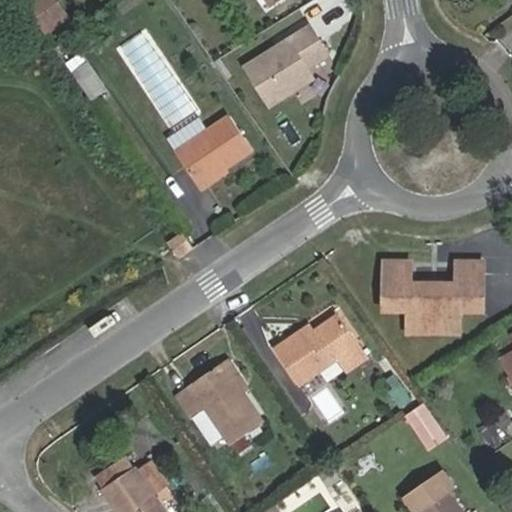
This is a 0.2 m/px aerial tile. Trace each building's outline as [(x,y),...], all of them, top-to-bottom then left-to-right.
[(38,0),(28,7),(44,30),(66,15),(56,0),(38,0)] [(140,0),(136,3),(141,10),(156,0),(140,0)] [(273,106),(342,64),(315,19),(246,61),(273,106)] [(73,72),(93,100),(107,91),(88,63),(73,72)] [(230,115),(176,151),(196,182),(224,163),(226,167),(253,150),(230,115)] [(168,243),(179,260),(193,250),(183,234),(168,243)] [(409,312),(409,334),(461,335),(461,311),(484,312),(484,261),(458,260),(458,283),(414,282),(413,261),(386,261),(385,312),(409,312)] [(301,387),(340,362),(347,373),(370,357),(339,314),(307,336),(304,329),(275,349),(301,387)] [(265,423),(224,363),(176,396),(193,420),(207,410),(232,446),(265,423)] [(433,448),(451,435),(428,400),(409,413),(433,448)] [(102,489),(117,511),(168,511),(155,493),(167,485),(150,461),(138,469),(136,467),(102,489)] [(463,511),(450,493),(455,489),(443,472),(404,497),(414,511),(463,511)]
